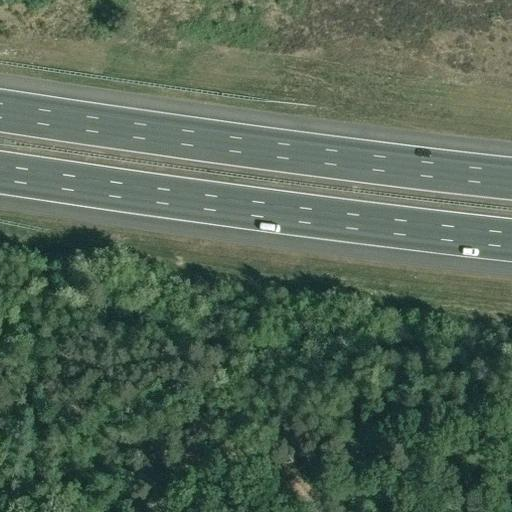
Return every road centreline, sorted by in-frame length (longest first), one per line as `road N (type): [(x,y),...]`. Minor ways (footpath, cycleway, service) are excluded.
road 1 (motorway): [(511,178),(0,109)]
road 2 (motorway): [(0,173),(511,240)]
